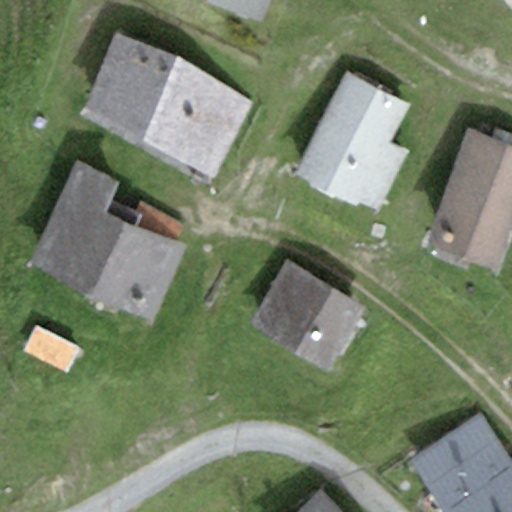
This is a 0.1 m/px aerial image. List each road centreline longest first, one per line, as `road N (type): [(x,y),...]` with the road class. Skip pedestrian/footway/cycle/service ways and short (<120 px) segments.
road 1 (track): [(229,226),(332,261),(486,388),(511,421)]
road 2 (track): [(382,511),(300,443),(261,434),(223,441),(98,511)]
